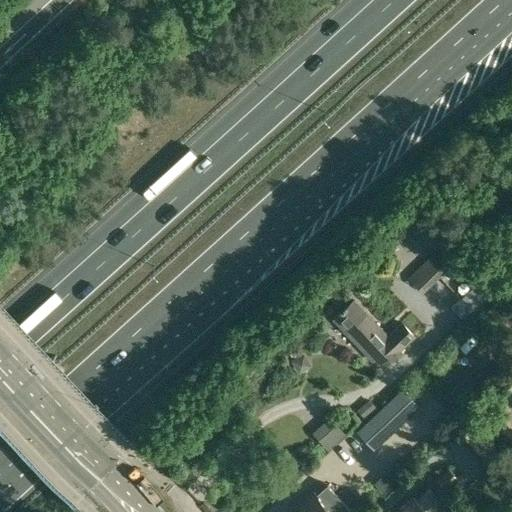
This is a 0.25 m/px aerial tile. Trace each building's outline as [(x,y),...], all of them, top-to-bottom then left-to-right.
[(434,251),(408,276),(422,292),(428,287),(431,290),(439,281),(437,279),(448,267),(434,251)] [(382,364),(399,348),(400,349),(415,335),(403,320),(387,335),(367,314),(352,299),(334,318),(347,332),(365,351),(368,349),(382,364)] [(403,388),(356,432),(373,450),(419,406),(403,388)] [(336,422),(318,438),(328,449),(346,433),(336,422)] [(495,444),(474,422),(457,436),(478,461),(495,444)] [(446,489),(458,477),(448,466),(436,477),(446,489)] [(345,511),(349,509),(326,484),(315,493),(314,492),(299,504),(302,508),(297,511),(345,511)] [(440,511),(446,507),(434,493),(431,495),(425,489),(415,498),(399,511),(391,511),(389,509),(385,511),(440,511)]
